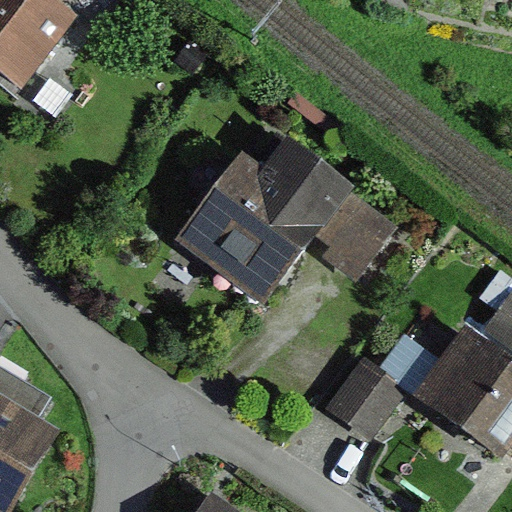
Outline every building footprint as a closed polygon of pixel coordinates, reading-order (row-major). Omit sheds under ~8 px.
[(79,28),(43,0),(0,0),(0,95),(14,107),(79,28)] [(357,291),(398,239),(281,144),(256,179),(241,166),(174,251),(260,318),(314,252),(357,291)] [(493,474),(511,448),(511,371),(460,335),(410,410),(493,474)] [(404,403),(367,375),(335,419),(356,434),(372,446),(404,403)] [(0,511),(12,511),(52,439),(0,405),(0,511)]
